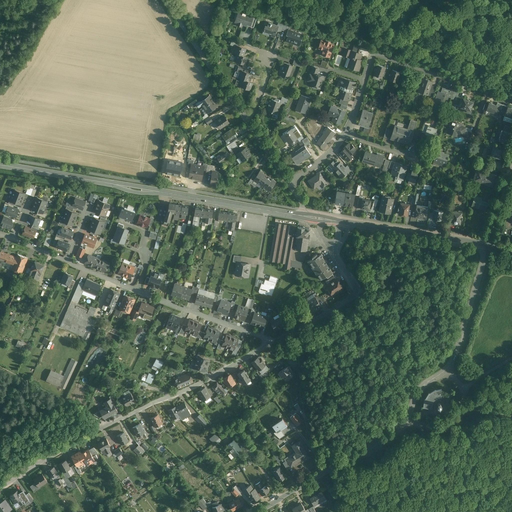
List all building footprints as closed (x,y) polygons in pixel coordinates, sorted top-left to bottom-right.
[(253,16),(239,11),(236,20),(239,21),(237,25),(242,27),(242,25),(246,26),(246,24),(250,25),(253,17),(253,16)] [(277,26),(269,22),(267,26),(265,25),(263,31),(262,34),(268,36),(269,33),(275,35),(277,29),(278,26),(277,26)] [(290,26),(284,24),(282,30),(287,32),(288,30),(288,31),(290,26)] [(288,31),(288,30),(287,32),(286,35),(288,35),(286,41),(299,46),(302,40),(300,39),(302,34),(295,32),(295,33),(288,31)] [(330,42),(326,41),(326,42),(321,40),(320,44),(319,44),(319,45),(320,45),(319,48),(323,50),(322,54),(329,57),(332,50),(334,45),(330,43),(330,42)] [(237,45),(235,45),(235,47),(232,52),(237,54),(243,56),(246,49),(237,45)] [(352,51),(346,49),(344,55),(352,58),(349,66),(359,69),(362,61),(360,60),(362,54),(358,53),(352,51)] [(243,56),(237,54),(234,61),(245,65),(248,57),(243,56)] [(288,66),(286,65),(282,63),(278,74),(282,76),(283,74),(289,77),(293,66),(289,64),(288,66)] [(385,68),(378,65),(373,78),(378,80),(379,77),(382,78),(385,68)] [(245,72),(237,68),(235,71),(239,73),(239,74),(240,75),(238,78),(242,79),(248,81),(251,74),(245,72)] [(400,73),(392,70),(389,79),(397,82),(400,73)] [(317,74),(314,73),(313,76),(312,75),(311,76),(309,80),(310,81),(311,82),(310,85),(320,88),(324,76),(317,74)] [(355,82),(343,78),(342,81),(341,82),(341,83),(340,89),(352,93),(355,82)] [(432,82),(422,78),(420,85),(422,85),(420,91),(426,94),(426,96),(429,97),(431,93),(428,92),(430,87),(432,82)] [(248,81),(242,79),(241,82),(240,83),(241,84),(240,87),(250,90),(253,83),(248,81)] [(352,93),(340,89),(338,93),(342,94),(341,98),(349,100),(352,93)] [(441,92),(438,91),(435,102),(439,104),(438,108),(443,109),(444,105),(445,106),(449,95),(450,91),(443,89),(441,92)] [(209,95),(200,102),(199,101),(197,103),(196,104),(198,107),(201,105),(203,108),(214,100),(213,101),(209,95)] [(311,99),(301,95),(295,110),(305,114),(311,99)] [(349,100),(341,98),(339,103),(342,104),(347,106),(349,100)] [(195,100),(188,105),(190,108),(196,104),(197,103),(195,100)] [(214,100),(203,108),(204,107),(207,112),(217,106),(214,100)] [(275,101),(272,100),(270,104),(268,105),(269,107),(268,109),(269,109),(271,110),(271,111),(272,112),(271,113),(272,113),(275,114),(275,113),(276,113),(277,112),(279,107),(280,107),(282,103),(280,103),(275,101)] [(467,101),(463,100),(460,108),(467,110),(466,113),(470,114),(471,111),(473,103),(469,102),(467,101)] [(496,106),(489,104),(489,103),(488,106),(485,105),(483,111),(484,111),(483,114),(487,115),(489,112),(490,112),(490,111),(494,112),(494,113),(494,114),(498,115),(500,111),(500,110),(495,109),(497,106),(496,106)] [(345,112),(331,106),(327,115),(333,118),(332,121),(340,125),(345,112)] [(511,109),(508,108),(506,113),(504,117),(505,117),(503,121),(511,124),(511,122),(511,109)] [(372,114),(363,111),(359,125),(365,126),(368,127),(372,114)] [(224,116),(218,120),(218,119),(215,121),(220,129),(229,123),(224,116)] [(407,131),(394,126),(393,132),(390,139),(396,141),(399,142),(400,141),(409,144),(417,122),(411,121),(407,131)] [(460,124),(452,122),(451,125),(450,124),(448,128),(450,128),(449,131),(451,132),(450,135),(456,137),(457,135),(460,136),(461,133),(464,134),(465,129),(460,127),(460,124)] [(435,129),(427,127),(428,126),(427,126),(424,135),(425,135),(425,134),(434,137),(434,138),(436,133),(434,132),(435,129)] [(328,128),(319,140),(323,142),(322,142),(323,143),(326,145),(335,133),(328,128)] [(233,129),(229,131),(226,133),(223,136),(227,142),(229,140),(235,136),(237,134),(235,132),(233,129)] [(291,130),(283,135),(286,139),(287,138),(291,143),(297,139),(293,134),(291,130)] [(393,132),(386,130),(384,137),(390,140),(390,139),(393,132)] [(503,131),(502,131),(499,139),(503,140),(502,142),(502,143),(504,143),(507,144),(511,134),(509,133),(503,131)] [(475,135),(469,133),(467,139),(473,141),(475,135)] [(350,146),(348,143),(344,148),(345,149),(350,155),(351,155),(355,151),(354,149),(355,148),(352,145),(350,146)] [(304,146),(296,152),(296,153),(291,156),(294,160),(293,160),(294,160),(297,164),(301,162),(300,161),(310,155),(304,146)] [(251,155),(246,147),(237,154),(242,162),(251,155)] [(497,148),(494,147),(491,156),(497,158),(497,159),(499,159),(500,159),(501,157),(500,156),(501,151),(497,150),(497,148)] [(350,155),(345,149),(340,153),(348,161),(353,157),(351,155),(350,155)] [(442,153),(437,151),(433,163),(438,165),(438,163),(445,166),(448,156),(441,154),(442,153)] [(377,156),(370,154),(371,153),(365,152),(362,161),(367,163),(368,162),(380,166),(384,156),(377,154),(377,156)] [(175,161),(168,160),(165,174),(172,175),(175,161)] [(182,163),(175,161),(172,175),(179,176),(182,163)] [(345,168),(340,163),(339,163),(337,161),(335,164),(333,162),(329,165),(333,170),(333,169),(341,178),(348,172),(345,168)] [(407,167),(395,163),(391,176),(396,178),(395,181),(395,182),(400,183),(401,183),(402,180),(407,167)] [(192,166),(191,165),(190,168),(189,178),(195,179),(198,165),(195,165),(193,166),(192,166)] [(200,166),(198,165),(195,179),(202,180),(203,171),(204,167),(202,167),(201,167),(200,166)] [(409,180),(408,183),(414,185),(415,183),(415,182),(419,169),(413,167),(411,173),(409,180)] [(497,176),(476,170),(473,180),(494,187),(497,176)] [(268,177),(260,171),(256,176),(253,180),(257,183),(262,186),(268,177)] [(216,172),(214,173),(212,172),(212,175),(210,185),(216,186),(219,172),(216,172)] [(319,172),(316,174),(317,175),(312,179),(312,178),(308,181),(313,189),(317,186),(321,184),(323,187),(328,184),(323,177),(319,172)] [(253,175),(248,182),(255,187),(257,183),(253,180),(256,176),(253,175)] [(276,182),(268,177),(262,186),(269,192),(276,182)] [(25,194),(14,189),(12,195),(23,199),(25,194)] [(346,193),(337,192),(335,203),(344,205),(346,193)] [(355,194),(346,193),(344,205),(353,206),(355,194)] [(23,199),(12,195),(10,201),(20,205),(23,199)] [(482,198),(475,196),(472,206),(486,210),(488,202),(488,203),(481,200),(482,198)] [(47,201),(37,197),(34,203),(45,207),(47,201)] [(393,199),(383,197),(380,210),(390,213),(393,199)] [(85,202),(75,198),(75,199),(73,200),(72,203),(73,204),(73,205),(77,207),(83,209),(85,202)] [(371,200),(362,199),(362,200),(361,207),(361,208),(365,209),(365,210),(369,210),(369,209),(371,200)] [(109,204),(99,200),(97,206),(107,210),(109,204)] [(45,207),(34,203),(32,209),(38,212),(42,213),(45,207)] [(176,204),(169,203),(168,208),(169,208),(168,211),(167,211),(164,221),(169,222),(172,213),(174,213),(176,204)] [(409,204),(400,203),(400,207),(398,207),(397,210),(399,210),(398,214),(407,216),(409,204)] [(182,205),(176,204),(174,213),(176,213),(176,215),(174,214),(174,217),(179,218),(180,214),(181,214),(182,205)] [(423,208),(420,208),(420,206),(416,205),(415,217),(415,218),(419,219),(419,217),(425,218),(427,211),(423,210),(423,208)] [(13,208),(8,206),(8,207),(7,208),(5,211),(6,212),(6,213),(16,217),(18,210),(13,208)] [(107,210),(97,206),(94,211),(100,213),(105,216),(105,215),(107,210)] [(168,208),(159,206),(157,220),(164,221),(167,211),(168,211),(169,208),(168,208)] [(135,212),(125,208),(124,210),(122,209),(119,216),(131,221),(135,212)] [(204,209),(195,208),(192,226),(196,227),(198,227),(199,217),(203,217),(204,209)] [(72,211),(67,209),(65,215),(75,219),(77,213),(72,211)] [(213,210),(204,209),(203,217),(205,218),(205,219),(203,219),(202,225),(205,226),(205,222),(211,223),(213,210)] [(442,211),(434,210),(433,219),(441,221),(442,211)] [(228,213),(219,211),(218,220),(222,220),(227,221),(228,213)] [(458,212),(452,212),(451,222),(456,223),(456,224),(457,224),(458,225),(459,224),(460,224),(460,219),(462,220),(462,217),(461,217),(462,212),(458,211),(458,212)] [(237,214),(228,213),(227,221),(235,222),(237,214)] [(40,219),(30,215),(29,218),(30,219),(31,220),(30,223),(38,226),(40,219)] [(75,219),(65,215),(62,221),(67,223),(72,225),(75,219)] [(147,217),(144,216),(143,216),(140,215),(137,223),(140,225),(143,226),(147,227),(147,225),(150,219),(147,218),(147,217)] [(9,221),(3,218),(0,225),(11,229),(13,222),(9,221)] [(100,220),(94,218),(92,224),(102,228),(104,222),(100,220)] [(102,228),(92,224),(89,230),(91,231),(97,233),(100,234),(102,228)] [(123,228),(118,226),(118,227),(116,231),(126,235),(128,230),(123,228)] [(293,229),(275,226),(269,261),(285,264),(284,269),(289,270),(290,266),(291,260),(293,250),(294,250),(294,247),(294,243),(295,237),(296,237),(296,236),(297,229),(293,228),(293,229)] [(31,229),(25,227),(22,234),(33,238),(34,237),(36,238),(38,233),(36,232),(36,231),(31,229)] [(310,228),(298,227),(297,229),(296,236),(296,237),(295,243),(298,243),(297,249),(307,250),(309,238),(309,233),(310,228)] [(73,232),(62,228),(60,234),(65,237),(71,239),(73,232)] [(126,235),(116,231),(113,239),(116,240),(123,243),(126,235)] [(94,238),(84,235),(81,243),(84,244),(92,246),(94,238)] [(63,242),(59,240),(59,241),(58,241),(57,242),(56,244),(57,246),(56,247),(66,251),(69,244),(63,242)] [(16,258),(1,251),(0,252),(0,260),(13,265),(12,270),(21,274),(27,258),(18,255),(16,258)] [(320,254),(318,256),(317,253),(312,256),(313,257),(307,261),(320,280),(326,275),(327,276),(332,273),(333,273),(320,254)] [(109,264),(89,255),(85,263),(105,272),(109,264)] [(303,263),(291,260),(290,266),(295,267),(295,266),(299,267),(301,268),(303,263)] [(44,265),(35,261),(33,266),(32,265),(31,269),(28,278),(37,282),(44,265)] [(240,263),(238,262),(236,271),(235,272),(235,274),(236,275),(237,275),(239,274),(242,275),(242,276),(247,277),(248,273),(249,273),(250,269),(249,268),(249,264),(240,263)] [(123,263),(121,267),(118,273),(124,275),(128,265),(123,263)] [(134,268),(128,265),(124,275),(130,278),(133,272),(134,268)] [(154,268),(150,266),(148,272),(147,276),(145,282),(148,284),(153,271),(154,271),(154,268)] [(154,271),(153,271),(148,284),(158,287),(161,280),(160,280),(162,275),(159,273),(154,271)] [(73,276),(65,273),(61,281),(69,285),(71,280),(73,276)] [(101,285),(87,279),(84,285),(82,289),(84,290),(96,295),(101,285)] [(276,283),(265,279),(263,284),(261,283),(259,290),(268,293),(268,294),(272,296),(276,283)] [(336,279),(326,286),(329,291),(340,284),(336,279)] [(84,285),(79,283),(71,300),(78,302),(82,294),(84,290),(82,289),(84,285)] [(184,287),(175,284),(172,294),(181,297),(184,287)] [(340,284),(329,291),(332,296),(343,289),(340,284)] [(192,289),(184,287),(181,297),(189,300),(191,294),(192,290),(192,289)] [(104,304),(102,303),(99,310),(106,313),(107,311),(107,310),(115,291),(111,289),(104,304)] [(96,295),(84,290),(82,294),(94,300),(96,295)] [(115,291),(107,310),(107,311),(111,313),(111,312),(111,313),(120,293),(115,291)] [(197,294),(197,295),(194,303),(203,306),(205,296),(197,294)] [(318,301),(315,297),(314,296),(313,294),(309,297),(310,298),(309,299),(310,301),(316,310),(321,307),(318,301)] [(135,300),(125,296),(120,309),(121,309),(129,313),(135,300)] [(214,299),(205,296),(203,306),(203,305),(204,305),(209,306),(208,307),(211,308),(213,301),(214,299)] [(78,302),(71,300),(69,305),(76,308),(77,305),(78,302)] [(231,303),(221,300),(219,305),(217,310),(224,312),(224,313),(227,315),(230,308),(231,303)] [(304,304),(307,308),(310,314),(316,310),(310,301),(304,304)] [(153,307),(142,303),(139,311),(143,312),(142,313),(146,314),(150,315),(153,307)] [(76,308),(69,305),(60,326),(81,336),(81,338),(87,341),(96,321),(85,316),(86,313),(76,308)] [(248,309),(238,305),(234,317),(244,321),(248,309)] [(300,309),(289,316),(294,323),(304,316),(300,309)] [(134,310),(130,318),(135,320),(139,312),(134,310)] [(255,313),(254,313),(253,317),(251,323),(257,325),(261,315),(255,313)] [(176,316),(171,314),(166,327),(175,331),(177,327),(180,319),(176,317),(176,316)] [(266,317),(261,315),(257,325),(263,327),(265,321),(267,317),(266,317)] [(280,317),(271,322),(276,330),(286,325),(283,319),(281,316),(280,317)] [(195,322),(189,319),(187,326),(185,330),(185,331),(191,333),(195,322)] [(201,324),(195,322),(191,333),(197,335),(199,331),(201,324)] [(121,332),(103,324),(101,328),(120,336),(121,332)] [(214,330),(208,327),(205,333),(203,338),(209,341),(214,330)] [(220,332),(214,330),(209,341),(215,343),(217,339),(220,332)] [(224,341),(222,346),(228,348),(232,337),(226,335),(224,341)] [(238,340),(232,337),(228,348),(234,351),(236,346),(239,348),(240,347),(241,346),(240,344),(237,343),(238,340)] [(18,340),(16,346),(24,349),(27,342),(18,340)] [(203,358),(199,356),(196,362),(207,366),(210,360),(203,358)] [(264,362),(260,357),(259,358),(258,357),(257,358),(257,357),(255,359),(255,360),(251,363),(258,372),(257,373),(259,376),(265,372),(268,369),(263,363),(264,362)] [(63,376),(59,387),(65,389),(77,362),(71,359),(63,376)] [(159,368),(162,361),(155,359),(153,365),(159,368)] [(207,366),(196,362),(194,367),(194,368),(198,370),(205,372),(207,366)] [(294,375),(288,366),(278,373),(282,378),(285,376),(286,375),(289,378),(294,375)] [(59,374),(51,370),(46,381),(54,385),(56,380),(59,374)] [(246,375),(244,371),(238,374),(239,377),(244,385),(246,384),(247,386),(249,386),(251,385),(251,383),(250,381),(248,378),(249,378),(247,374),(246,375)] [(148,374),(144,373),(141,380),(151,384),(155,375),(148,372),(148,374)] [(238,374),(237,372),(231,376),(233,381),(239,377),(238,374)] [(265,372),(259,376),(262,380),(268,376),(265,372)] [(63,376),(59,374),(56,380),(54,385),(59,387),(63,376)] [(189,374),(174,380),(178,389),(193,383),(189,374)] [(230,375),(223,380),(226,384),(227,383),(229,388),(235,384),(231,376),(230,375)] [(227,393),(217,383),(212,388),(219,395),(220,393),(223,396),(227,393)] [(211,398),(205,389),(197,393),(203,402),(211,398)] [(435,389),(429,393),(425,399),(424,399),(423,406),(428,407),(428,406),(433,406),(432,404),(433,402),(434,400),(434,399),(436,397),(437,396),(439,395),(441,395),(441,393),(441,389),(436,390),(435,389)] [(131,393),(122,398),(125,403),(126,406),(135,402),(131,393)] [(111,399),(105,402),(107,406),(101,410),(105,418),(117,411),(114,404),(111,399)] [(184,403),(175,408),(180,417),(181,420),(190,415),(184,403)] [(175,407),(169,411),(173,420),(180,417),(175,408),(175,407)] [(302,421),(296,413),(290,417),(297,426),(302,421)] [(158,415),(151,419),(155,428),(162,424),(158,415)] [(205,421),(199,415),(196,419),(201,425),(205,421)] [(282,419),(272,425),(276,431),(277,433),(281,430),(287,426),(282,419)] [(144,433),(140,424),(133,428),(137,437),(144,433)] [(281,430),(277,433),(276,431),(273,433),(279,438),(285,435),(281,430)] [(124,432),(117,436),(121,445),(128,441),(124,432)] [(213,443),(216,441),(217,444),(221,441),(216,433),(209,438),(213,443)] [(106,439),(98,443),(102,451),(102,450),(104,455),(106,454),(108,457),(112,454),(108,447),(110,446),(106,439)] [(242,451),(234,441),(227,447),(231,452),(231,453),(234,457),(242,451)] [(300,441),(293,445),(295,450),(296,449),(299,455),(295,457),(294,454),(293,455),(289,458),(287,456),(284,458),(285,461),(283,462),(284,464),(289,461),(291,465),(301,459),(302,461),(309,457),(300,441)] [(139,445),(134,450),(138,454),(140,452),(143,449),(139,445)] [(89,450),(94,460),(98,458),(96,454),(98,453),(95,447),(89,450)] [(119,448),(114,451),(118,456),(123,453),(119,448)] [(81,452),(73,457),(77,464),(78,463),(79,464),(75,466),(79,472),(84,469),(83,467),(88,464),(85,459),(81,452)] [(66,460),(59,464),(63,473),(63,472),(67,479),(68,478),(71,476),(67,470),(70,468),(66,460)] [(289,461),(284,464),(287,469),(292,466),(291,465),(289,461)] [(54,467),(48,470),(53,479),(56,478),(57,479),(59,477),(54,467)] [(286,477),(280,467),(273,471),(279,481),(286,477)] [(42,474),(34,480),(36,482),(39,487),(47,481),(42,474)] [(65,482),(63,483),(60,479),(57,481),(60,485),(61,484),(63,487),(67,485),(65,482)] [(36,482),(30,486),(34,492),(40,488),(39,487),(36,482)] [(263,487),(260,482),(255,485),(262,496),(270,491),(266,485),(263,487)] [(242,492),(236,485),(233,487),(239,494),(242,492)] [(250,485),(243,490),(246,495),(247,494),(252,502),(260,497),(255,489),(253,490),(250,485)] [(25,502),(17,491),(10,495),(15,503),(18,501),(21,505),(25,502)] [(321,491),(310,498),(315,507),(326,500),(321,491)] [(206,503),(203,498),(200,500),(206,508),(209,506),(206,503)] [(238,499),(230,503),(233,510),(242,505),(238,499)] [(7,511),(11,509),(5,500),(0,503),(0,510),(1,511),(7,511)] [(206,508),(200,500),(197,502),(204,510),(206,508)] [(219,505),(217,502),(212,504),(213,507),(212,507),(214,511),(223,511),(220,504),(219,505)] [(301,503),(293,508),(294,511),(306,511),(305,510),(301,503)]
